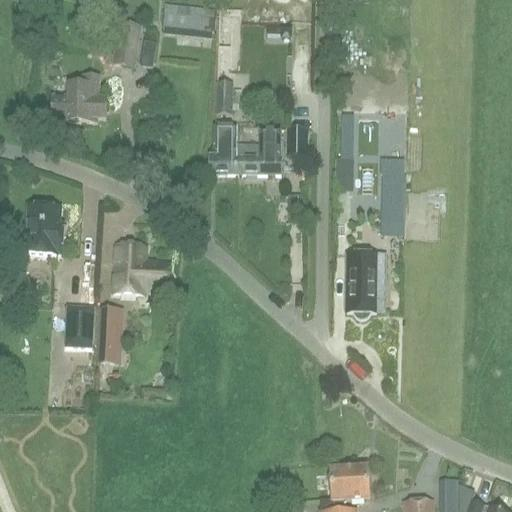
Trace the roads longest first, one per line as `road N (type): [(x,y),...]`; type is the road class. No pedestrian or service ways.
road 1 (unclassified): [(319,347),(171,218),(95,177),(0,148)]
road 2 (unclassified): [(319,347),(324,0)]
road 3 (unclassified): [(511,474),(413,427),(319,347)]
